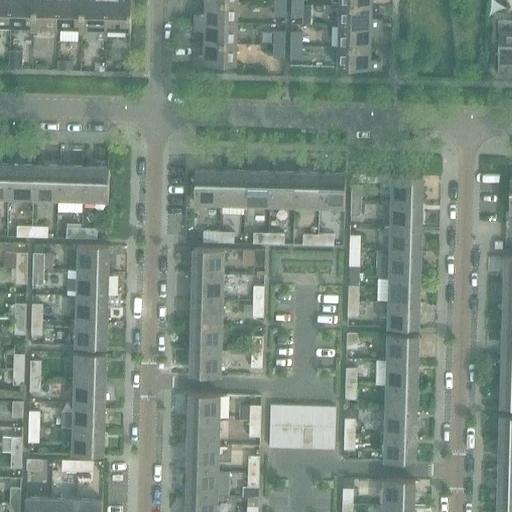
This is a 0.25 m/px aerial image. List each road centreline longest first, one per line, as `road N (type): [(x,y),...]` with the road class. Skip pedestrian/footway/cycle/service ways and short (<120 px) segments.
road 1 (residential): [(460,469),(474,119)]
road 2 (residential): [(164,111),(474,119)]
road 3 (residential): [(151,382),(311,383),(316,245)]
road 4 (residential): [(164,111),(151,382)]
road 5 (residential): [(297,511),(299,467),(460,469)]
road 6 (residential): [(0,107),(164,111)]
road 7 (residential): [(151,382),(146,511)]
